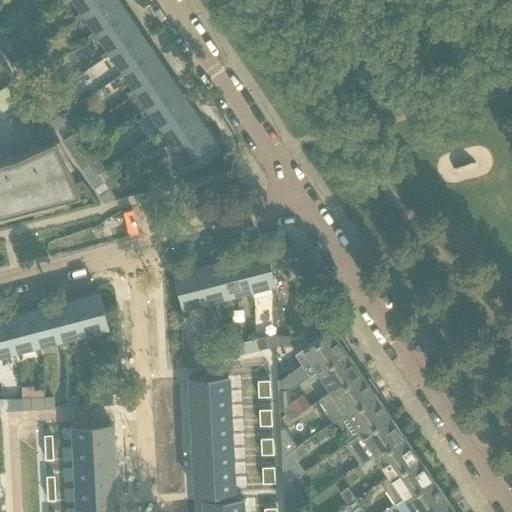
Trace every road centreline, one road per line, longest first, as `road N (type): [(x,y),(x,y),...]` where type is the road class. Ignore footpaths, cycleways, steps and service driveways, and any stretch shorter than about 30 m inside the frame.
road 1 (residential): [(511,511),(297,204)]
road 2 (residential): [(133,254),(146,511)]
road 3 (residential): [(297,204),(161,0)]
road 4 (residential): [(133,254),(297,204)]
road 5 (residential): [(0,286),(133,254)]
